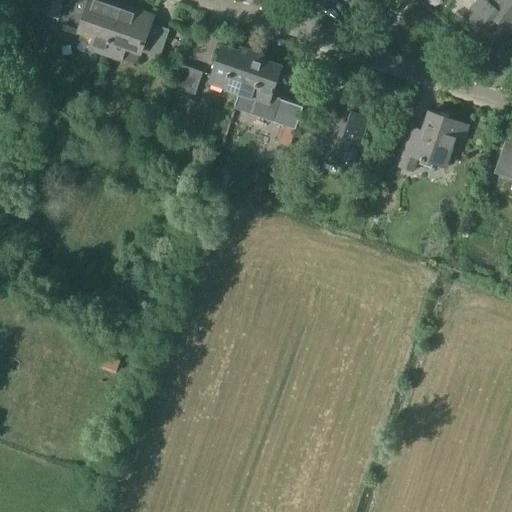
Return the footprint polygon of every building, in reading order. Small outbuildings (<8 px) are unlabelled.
[(79,32),(94,38),(90,50),(106,55),(122,8),(100,0),(89,0),(89,3),(80,0),(68,0),(60,25),(79,32)] [(501,11),(490,2),(487,0),(478,0),(463,19),(493,43),(504,29),(493,20),(501,11)] [(493,20),(504,29),(511,35),(511,0),(492,0),(490,2),(501,11),(493,20)] [(151,17),(122,8),(106,55),(124,61),(128,50),(144,55),(144,54),(158,59),(168,30),(149,24),(151,17)] [(208,84),(226,90),(226,91),(239,96),(254,52),(248,50),(246,55),(221,46),(208,84)] [(254,52),(239,96),(235,109),(273,122),(281,100),(281,99),(273,96),(283,67),(259,59),(260,54),(254,52)] [(172,89),(195,96),(203,73),(180,66),(172,89)] [(354,113),(334,106),(317,155),(353,168),(367,128),(372,129),(383,98),(362,90),(354,113)] [(304,108),(281,100),(273,122),(273,123),(296,131),(304,108)] [(414,129),(412,128),(398,167),(414,172),(419,159),(446,169),(456,138),(464,140),(468,127),(433,115),(426,134),(414,129)] [(511,187),(511,190),(511,144),(505,143),(494,175),(511,180),(511,187)]
